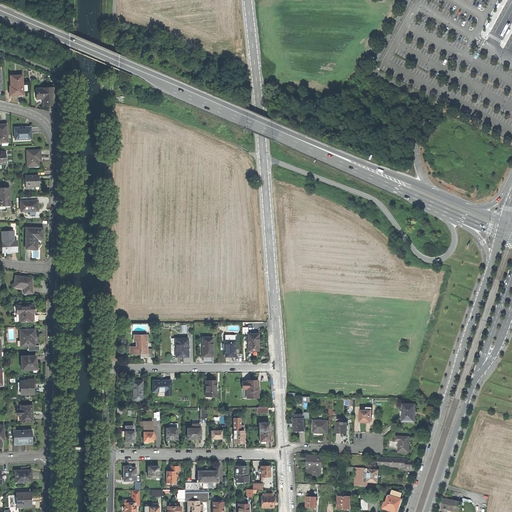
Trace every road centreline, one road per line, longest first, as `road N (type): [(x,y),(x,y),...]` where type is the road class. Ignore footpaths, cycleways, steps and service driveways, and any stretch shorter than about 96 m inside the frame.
road 1 (primary): [(69,40),(431,196)]
road 2 (residential): [(107,456),(107,367),(279,367)]
road 3 (unclassified): [(447,219),(454,243),(427,259),(376,201),(263,157)]
road 4 (secondary): [(488,275),(411,511)]
road 5 (unclassified): [(431,196),(415,154),(431,104),(374,68),(408,0)]
road 6 (residential): [(263,157),(279,367)]
road 7 (residential): [(0,105),(38,117),(53,135),(53,269)]
road 8 (residential): [(53,269),(43,456)]
road 9 (residential): [(282,453),(107,456)]
road 10 (residential): [(248,0),(263,157)]
road 11 (secondary): [(426,511),(474,379)]
road 12 (track): [(263,157),(139,102)]
